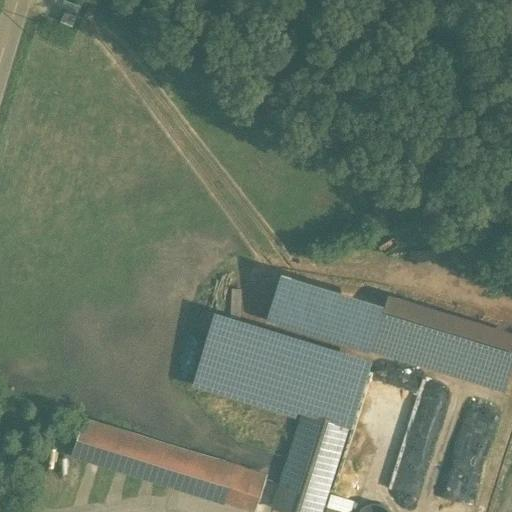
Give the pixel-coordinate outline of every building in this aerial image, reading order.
[(379,314),(280,283),(272,310),(370,341),(379,314)] [(511,334),(397,299),(383,344),(498,380),(511,334)] [(372,359),(214,310),(191,383),(296,416),(298,410),(302,412),(347,426),(351,427),(372,359)] [(498,423),(484,420),(486,410),(468,405),(459,444),(491,451),(498,423)] [(282,479),(273,507),(288,511),(320,511),(347,426),(302,412),(288,459),(282,479)] [(255,471),(83,419),(71,454),(254,510),(265,474),(255,471)] [(373,502),(368,503),(364,505),(361,507),(359,509),(358,511),(357,511),(389,511),(387,508),(384,506),(381,504),(377,503),(373,502)]
